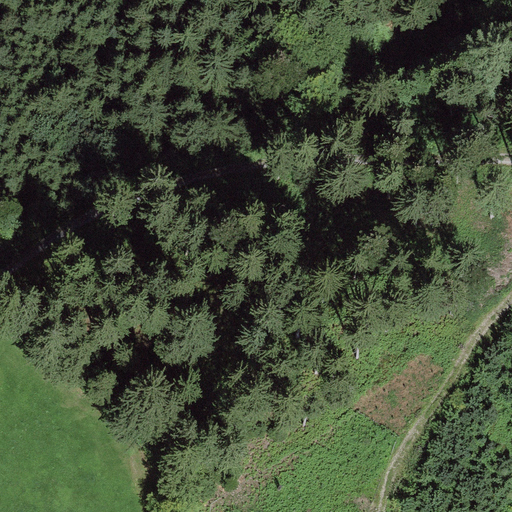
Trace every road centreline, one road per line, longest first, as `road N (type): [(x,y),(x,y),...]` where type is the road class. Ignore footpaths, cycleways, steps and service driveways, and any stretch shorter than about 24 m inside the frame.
road 1 (track): [(511,161),(294,157),(198,168),(73,224),(0,282)]
road 2 (track): [(390,511),(479,336),(511,301)]
